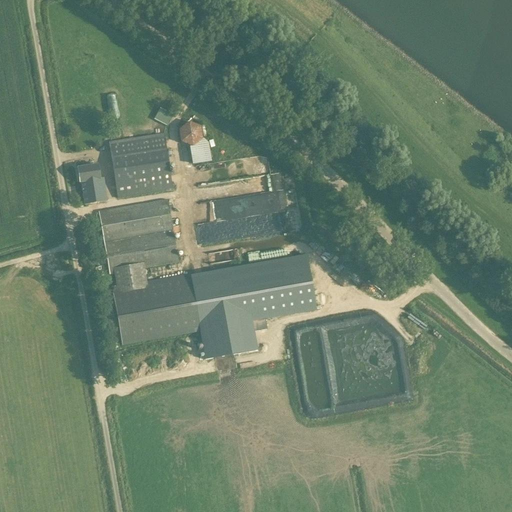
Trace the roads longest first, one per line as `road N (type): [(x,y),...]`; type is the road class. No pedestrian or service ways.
road 1 (unclassified): [(511,357),(338,183),(106,0)]
road 2 (unclassified): [(118,511),(29,0)]
